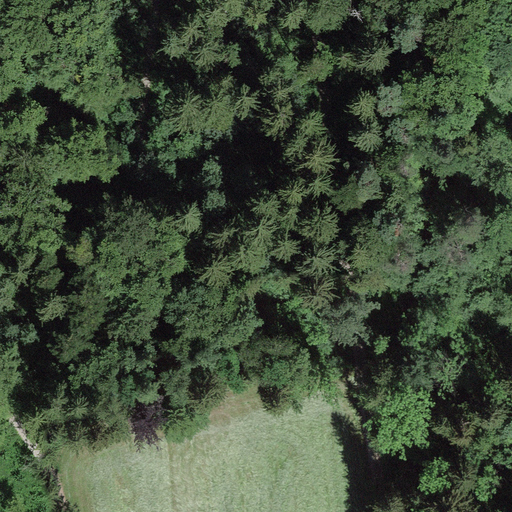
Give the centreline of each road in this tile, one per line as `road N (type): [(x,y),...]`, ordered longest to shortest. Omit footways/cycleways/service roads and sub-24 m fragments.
road 1 (track): [(387,511),(308,0)]
road 2 (track): [(511,244),(446,285),(352,300)]
road 3 (track): [(0,387),(30,420),(68,511)]
